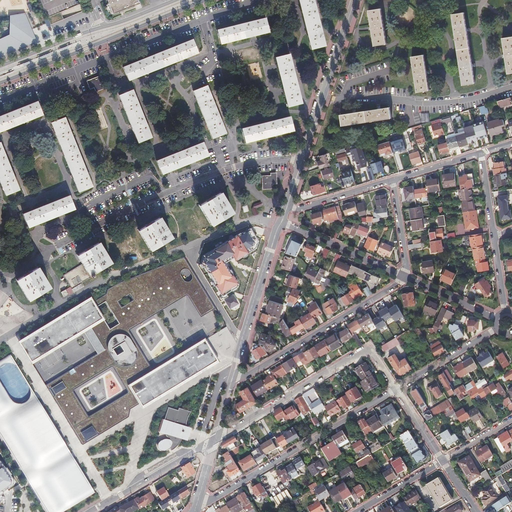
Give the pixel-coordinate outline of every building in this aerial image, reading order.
[(82,3),(80,0),(40,0),(47,18),(50,25),(63,19),(62,15),(60,12),(82,3)] [(108,0),(113,13),(140,2),(139,0),(108,0)] [(324,47),(312,0),(299,0),(300,7),(299,7),(300,9),(300,12),(301,11),(306,31),(305,32),(306,34),(306,36),(307,36),(311,50),(324,47)] [(387,44),(381,9),(369,11),(371,28),(374,46),(387,44)] [(24,13),(10,16),(9,27),(9,34),(0,38),(0,56),(36,42),(31,29),(24,13)] [(466,28),(464,13),(452,15),(463,85),(475,83),(472,67),(472,65),(472,62),(467,33),(467,30),(466,28)] [(269,32),(266,19),(218,30),(221,44),(227,42),(228,43),(229,43),(231,42),(231,41),(251,36),(251,37),(253,37),(256,36),(256,35),(269,32)] [(511,73),(511,36),(502,38),(505,56),(505,59),(508,74),(511,73)] [(198,52),(193,40),(123,67),(128,80),(135,77),(136,78),(140,76),(139,75),(158,68),(158,69),(163,67),(162,66),(181,59),(181,60),(186,58),(185,57),(198,52)] [(301,103),(289,54),(275,58),(277,65),(276,65),(276,67),(277,69),(278,69),(283,89),(282,89),(283,91),(283,93),(284,93),(288,107),(301,103)] [(426,70),(424,55),(412,57),(417,92),(429,91),(427,74),(426,72),(426,70)] [(103,88),(99,77),(86,82),(89,89),(93,87),(95,91),(98,90),(103,88)] [(212,138),(225,133),(207,85),(193,91),(196,97),(195,98),(196,99),(197,102),(198,102),(205,120),(204,120),(205,122),(206,125),(207,124),(212,138)] [(151,137),(132,89),(119,95),(122,101),(121,102),(122,104),(123,106),(124,106),(131,124),(130,124),(131,127),(132,129),(133,128),(138,142),(151,137)] [(511,102),(510,98),(506,99),(506,100),(499,102),(500,108),(511,104),(511,102)] [(6,129),(24,122),(25,122),(27,121),(29,121),(29,120),(41,115),(36,103),(0,116),(0,131),(2,131),(4,131),(6,130),(6,129)] [(486,105),(479,107),(481,115),(489,113),(486,105)] [(391,119),(390,107),(341,115),(342,126),(356,124),(379,120),(391,119)] [(480,115),(478,109),(470,111),(472,118),(480,115)] [(102,114),(97,116),(102,128),(106,127),(102,114)] [(428,116),(425,117),(425,115),(421,116),(423,123),(430,121),(428,116)] [(442,119),(440,120),(443,128),(448,127),(452,126),(450,116),(445,118),(445,120),(442,120),(442,119)] [(293,130),(290,117),(241,129),(245,143),(252,141),(252,142),(254,141),(256,141),(256,140),(275,135),(275,136),(277,135),(280,135),(279,134),(293,130)] [(90,187),(63,118),(50,123),(52,129),(51,130),(52,132),(53,135),(54,134),(62,152),(61,153),(62,155),(62,157),(64,157),(71,175),(70,176),(71,178),(72,180),(73,179),(78,192),(90,187)] [(440,119),(432,122),(433,126),(432,126),(435,136),(439,135),(440,134),(440,135),(445,134),(443,128),(440,120),(440,119)] [(502,131),(499,120),(487,123),(491,136),(496,135),(495,133),(502,131)] [(406,130),(402,131),(408,150),(412,149),(406,130)] [(426,142),(425,137),(424,137),(422,130),(419,131),(418,130),(416,130),(416,132),(415,132),(417,139),(418,144),(426,142)] [(456,136),(455,134),(445,137),(446,140),(447,143),(450,152),(459,149),(459,148),(456,137),(456,136)] [(465,134),(456,136),(456,137),(459,148),(469,145),(465,134)] [(471,147),(479,144),(477,137),(475,138),(474,135),(471,136),(471,139),(469,140),(471,147)] [(401,147),(403,147),(406,146),(404,138),(396,140),(397,145),(392,146),(394,152),(399,151),(398,148),(401,147)] [(208,155),(203,142),(157,160),(162,173),(169,171),(169,172),(171,171),(173,170),(173,169),(192,162),(192,163),(194,162),(196,161),(196,160),(208,155)] [(390,143),(378,146),(380,155),(386,153),(387,155),(389,155),(390,155),(392,155),(392,154),(393,153),(390,143)] [(440,154),(450,152),(447,143),(438,146),(440,154)] [(358,144),(345,148),(346,154),(350,153),(350,152),(352,151),(353,156),(353,157),(354,158),(353,158),(353,161),(355,160),(355,161),(353,162),(357,161),(359,168),(367,166),(363,155),(362,155),(358,144)] [(18,190),(0,146),(0,184),(5,196),(18,190)] [(345,148),(335,151),(338,162),(348,159),(346,154),(345,148)] [(419,152),(409,155),(412,165),(422,162),(419,152)] [(325,154),(318,156),(320,161),(316,163),(318,170),(320,169),(329,166),(325,154)] [(384,171),(381,161),(372,164),(375,174),(384,171)] [(495,175),(507,173),(506,169),(504,169),(503,162),(495,164),(496,169),(494,170),(495,175)] [(324,169),(325,170),(321,171),(324,180),(333,177),(331,169),(326,170),(326,168),(324,169)] [(342,173),(345,185),(355,182),(351,170),(342,173)] [(270,173),(270,176),(262,177),(262,189),(271,189),(271,184),(275,184),(275,173),(270,173)] [(507,177),(507,173),(495,175),(495,181),(497,180),(498,186),(506,185),(505,178),(507,177)] [(456,186),(454,174),(442,176),(444,187),(456,186)] [(459,175),(458,175),(460,190),(471,188),(472,188),(472,185),(474,184),(472,174),(465,175),(465,178),(464,178),(464,177),(459,178),(459,176),(459,175)] [(440,191),(439,178),(426,180),(427,189),(427,192),(440,191)] [(319,184),(310,187),(312,195),(317,194),(319,193),(325,191),(323,187),(320,188),(319,184)] [(415,201),(415,198),(414,190),(413,187),(405,188),(407,202),(415,201)] [(471,188),(460,190),(459,190),(460,201),(461,201),(473,199),(472,192),(470,192),(469,189),(471,188)] [(429,201),(427,192),(427,189),(414,190),(415,198),(422,197),(423,201),(429,201)] [(205,197),(206,199),(198,204),(210,225),(231,212),(218,192),(210,197),(209,195),(207,196),(205,197)] [(375,196),(377,209),(388,207),(386,195),(375,196)] [(73,208),(68,196),(22,214),(27,227),(35,224),(35,225),(37,224),(39,224),(39,223),(57,215),(57,216),(59,215),(61,214),(61,213),(73,208)] [(475,211),(473,199),(461,201),(463,212),(475,211)] [(356,205),(355,202),(343,206),(346,215),(358,212),(357,210),(356,205)] [(356,205),(357,210),(358,210),(360,216),(366,214),(363,203),(356,205)] [(251,208),(254,215),(258,214),(256,208),(262,206),(261,204),(251,208)] [(511,216),(511,207),(511,208),(510,204),(503,204),(504,209),(507,209),(508,217),(511,216)] [(340,222),(344,221),(339,206),(335,207),(338,216),(339,219),(340,222)] [(324,220),(329,220),(328,219),(338,216),(335,207),(321,212),(322,212),(324,220)] [(377,209),(374,210),(374,213),(373,219),(373,222),(376,222),(380,221),(382,220),(381,218),(390,217),(388,207),(377,209)] [(423,219),(421,207),(416,208),(410,209),(412,220),(422,219),(423,219)] [(475,211),(463,212),(466,230),(478,228),(476,210),(475,211)] [(320,225),(322,224),(324,220),(322,212),(312,215),(314,224),(319,222),(320,225)] [(145,222),(146,224),(138,229),(150,250),(171,237),(158,216),(150,222),(148,219),(147,220),(145,222)] [(424,230),(422,219),(412,220),(413,231),(424,230)] [(356,233),(360,226),(354,224),(353,225),(353,227),(350,225),(349,225),(346,226),(344,229),(343,231),(355,236),(356,233)] [(369,230),(360,226),(357,233),(361,235),(362,235),(366,237),(369,230)] [(253,231),(251,228),(203,255),(201,260),(217,286),(215,286),(226,305),(230,310),(239,304),(235,297),(234,295),(233,294),(229,297),(227,294),(239,287),(240,284),(235,275),(233,276),(232,277),(222,261),(224,260),(225,262),(230,259),(234,257),(236,260),(257,248),(259,241),(255,235),(253,231)] [(437,241),(441,240),(448,239),(447,236),(443,236),(442,229),(435,230),(435,232),(429,233),(431,242),(437,241)] [(464,236),(466,249),(473,248),(483,246),(481,234),(464,236)] [(373,250),(378,241),(369,237),(365,246),(373,250)] [(292,239),(286,253),(297,256),(300,250),(303,244),(292,239)] [(76,253),(81,262),(89,274),(92,272),(110,262),(97,240),(88,246),(87,244),(85,245),(83,246),(85,248),(76,253)] [(437,241),(431,242),(432,253),(443,251),(441,240),(437,241)] [(382,242),(377,252),(382,254),(383,253),(386,255),(390,257),(394,248),(382,242)] [(306,255),(313,258),(315,253),(314,253),(316,248),(307,244),(305,250),(307,251),(306,255)] [(473,248),(475,260),(476,260),(485,259),(483,246),(473,248)] [(285,257),(282,267),(290,270),(292,266),(293,266),(295,260),(285,257)] [(219,362),(205,338),(151,370),(127,331),(187,294),(201,316),(213,308),(183,258),(121,283),(108,289),(106,294),(94,302),(91,296),(17,341),(31,364),(84,332),(97,355),(47,386),(49,389),(51,388),(55,395),(54,398),(82,444),(85,442),(84,440),(97,432),(99,433),(127,416),(129,409),(138,403),(142,409),(219,362)] [(485,262),(485,259),(476,260),(477,268),(478,268),(478,271),(489,270),(487,262),(485,262)] [(432,260),(423,262),(425,273),(434,272),(432,260)] [(330,280),(328,284),(344,283),(347,276),(351,267),(339,261),(330,280)] [(70,286),(71,288),(90,276),(90,275),(93,274),(92,272),(89,274),(81,262),(62,273),(70,286)] [(351,267),(347,276),(350,278),(352,274),(365,280),(365,282),(368,286),(369,290),(373,288),(374,286),(375,285),(377,286),(380,278),(351,265),(351,267)] [(23,272),(25,274),(15,280),(28,301),(50,288),(37,267),(28,272),(27,270),(25,271),(23,272)] [(311,282),(313,285),(315,282),(319,273),(308,268),(306,274),(309,279),(311,282)] [(315,282),(313,285),(315,285),(319,285),(321,282),(323,278),(326,271),(321,269),(319,273),(315,282)] [(444,270),(440,278),(452,283),(456,275),(444,270)] [(286,278),(284,284),(297,289),(298,284),(300,278),(290,275),(289,279),(286,278)] [(487,283),(486,281),(484,278),(475,284),(478,289),(480,288),(486,297),(492,293),(489,288),(491,287),(488,283),(487,283)] [(349,293),(350,293),(353,299),(360,295),(362,294),(359,287),(356,282),(353,282),(353,283),(349,285),(350,287),(352,291),(349,293)] [(81,283),(71,288),(73,291),(82,286),(81,283)] [(319,285),(315,285),(319,293),(326,289),(323,284),(319,285)] [(71,288),(70,286),(65,289),(68,293),(68,294),(73,291),(71,288)] [(363,289),(367,297),(372,294),(369,290),(368,286),(363,289)] [(287,303),(287,306),(293,307),(300,297),(298,296),(300,292),(294,289),(288,301),(291,302),(290,304),(287,303)] [(338,300),(342,307),(346,305),(354,301),(353,299),(350,293),(338,300)] [(415,305),(413,293),(403,294),(405,306),(415,305)] [(338,309),(336,306),(335,304),(336,304),(333,299),(324,304),(327,309),(326,309),(329,315),(338,309)] [(266,314),(278,317),(279,318),(283,305),(275,302),(271,300),(266,314)] [(435,315),(440,305),(429,300),(424,310),(435,315)] [(308,309),(311,313),(314,318),(318,315),(319,315),(323,313),(316,302),(311,305),(312,306),(308,309)] [(394,317),(389,308),(379,314),(380,316),(378,318),(379,319),(376,321),(382,331),(389,326),(386,322),(394,317)] [(447,310),(442,308),(433,328),(435,331),(436,332),(441,321),(442,321),(444,317),(450,319),(453,313),(447,310)] [(270,322),(275,324),(278,317),(266,314),(264,313),(261,320),(270,323),(270,322)] [(304,327),(305,329),(316,322),(314,318),(311,313),(300,320),(304,327)] [(369,314),(358,320),(361,326),(362,328),(366,334),(370,331),(367,326),(366,325),(373,321),(373,322),(374,322),(373,321),(369,314)] [(283,319),(278,325),(282,327),(281,327),(287,336),(292,333),(283,319)] [(304,327),(300,320),(295,323),(300,330),(304,327)] [(361,326),(358,320),(356,322),(355,321),(348,325),(352,332),(361,326)] [(475,322),(475,320),(468,320),(469,331),(475,331),(475,329),(478,329),(478,321),(475,322)] [(454,325),(450,323),(449,327),(452,333),(456,340),(464,335),(462,332),(460,329),(459,326),(459,325),(454,323),(454,325)] [(347,328),(337,335),(342,343),(352,336),(347,328)] [(412,329),(411,329),(406,331),(402,334),(396,337),(400,343),(401,344),(403,343),(401,339),(408,334),(411,340),(413,339),(411,335),(414,333),(412,331),(416,331),(420,337),(423,335),(419,329),(412,329)] [(263,334),(259,345),(263,346),(270,336),(263,334)] [(336,334),(325,340),(332,350),(332,352),(343,345),(342,343),(337,335),(336,334)] [(352,336),(358,346),(359,347),(362,345),(359,341),(359,342),(354,334),(352,336)] [(270,336),(263,346),(265,351),(275,345),(270,336)] [(387,343),(381,347),(384,352),(390,348),(390,349),(400,343),(396,337),(387,343)] [(315,346),(320,355),(321,357),(332,350),(325,340),(315,346)] [(432,350),(435,355),(444,350),(439,341),(436,343),(435,343),(437,346),(432,350)] [(257,360),(267,353),(265,351),(263,346),(260,347),(260,346),(252,351),(257,360)] [(306,356),(309,362),(320,355),(315,346),(304,353),(306,356)] [(484,354),(481,356),(477,358),(483,368),(484,368),(486,367),(487,365),(486,364),(493,360),(488,351),(484,354)] [(305,364),(309,362),(306,356),(305,356),(303,352),(293,358),(296,362),(301,359),(303,364),(305,364)] [(502,353),(496,357),(497,358),(501,366),(503,368),(509,364),(502,353)] [(9,354),(0,358),(0,435),(46,511),(61,511),(94,493),(37,399),(9,354)] [(399,362),(395,354),(389,358),(399,374),(401,374),(411,369),(405,358),(399,362)] [(463,363),(466,368),(468,372),(477,367),(472,358),(463,363)] [(296,366),(292,359),(283,364),(287,372),(288,373),(294,369),(294,368),(296,366)] [(372,376),(365,364),(356,370),(363,382),(372,376)] [(287,373),(282,365),(271,371),(273,373),(275,378),(280,376),(279,373),(280,372),(282,376),(287,373)] [(446,369),(443,372),(449,382),(453,380),(446,369)] [(500,377),(503,382),(510,378),(510,379),(511,379),(511,378),(511,376),(511,377),(511,376),(511,370),(504,375),(504,374),(500,377)] [(454,395),(456,394),(455,392),(454,392),(449,385),(450,384),(449,382),(443,372),(438,374),(446,387),(445,387),(450,395),(453,393),(454,395)] [(275,378),(273,373),(269,376),(269,377),(267,378),(262,381),(268,389),(268,390),(278,383),(278,382),(275,378)] [(377,384),(372,376),(363,382),(360,383),(366,393),(378,386),(377,384)] [(479,389),(487,384),(484,379),(476,384),(479,389)] [(262,381),(262,380),(251,387),(257,396),(268,389),(262,381)] [(473,387),(467,391),(469,395),(479,389),(473,381),(470,383),(473,387)] [(488,384),(482,387),(483,389),(486,394),(491,392),(496,388),(498,391),(497,392),(500,397),(506,393),(500,384),(499,382),(495,385),(492,381),(488,384)] [(434,386),(434,385),(429,388),(430,390),(431,389),(436,398),(442,394),(440,391),(441,390),(438,384),(434,386)] [(456,394),(460,400),(464,398),(463,396),(464,395),(462,392),(466,389),(463,385),(454,391),(455,392),(456,394)] [(479,389),(469,395),(470,395),(471,398),(479,393),(481,397),(487,395),(486,394),(483,389),(482,387),(479,389)] [(257,402),(248,388),(240,392),(244,398),(244,400),(236,405),(241,412),(257,402)] [(351,403),(362,396),(357,388),(346,394),(351,403)] [(313,389),(302,395),(303,396),(311,409),(314,414),(325,408),(320,400),(312,404),(307,396),(315,392),(313,389)] [(424,402),(416,389),(412,391),(412,393),(419,405),(424,402)] [(311,409),(303,396),(295,401),(303,414),(311,409)] [(350,405),(346,397),(337,401),(340,407),(342,406),(344,409),(350,405)] [(511,408),(511,403),(508,397),(503,401),(506,407),(508,406),(510,410),(511,408)] [(448,401),(448,400),(438,406),(429,411),(433,417),(437,415),(442,411),(451,406),(448,401)] [(336,414),(341,411),(335,402),(325,408),(330,416),(335,412),(336,414)] [(378,418),(383,427),(384,427),(394,421),(399,418),(392,405),(387,408),(380,412),(382,416),(378,418)] [(284,412),(286,416),(289,421),(299,414),(294,406),(284,412)] [(455,413),(451,406),(442,411),(446,418),(455,413)] [(190,413),(191,411),(179,408),(178,410),(172,408),(168,407),(164,420),(163,419),(159,431),(166,433),(166,434),(166,435),(167,436),(168,437),(170,437),(170,438),(170,439),(168,439),(166,439),(164,439),(163,439),(162,440),(160,440),(159,441),(159,442),(158,444),(158,445),(158,446),(158,447),(159,449),(160,450),(162,450),(164,450),(167,450),(170,447),(172,450),(173,449),(176,446),(178,444),(179,443),(181,441),(182,438),(187,440),(191,428),(185,427),(186,424),(187,420),(188,417),(189,414),(190,413)] [(467,412),(470,416),(473,422),(478,420),(477,419),(482,416),(476,407),(467,412)] [(281,408),(273,413),(278,420),(286,416),(284,412),(281,408)] [(463,409),(455,413),(456,414),(459,420),(461,422),(470,416),(467,412),(466,413),(463,409)] [(433,417),(429,411),(429,410),(423,414),(427,420),(433,417)] [(446,418),(442,411),(437,415),(438,418),(440,417),(442,420),(446,418)] [(377,416),(366,422),(369,426),(371,429),(373,433),(383,427),(378,418),(377,416)] [(371,429),(369,426),(368,426),(364,419),(358,423),(362,430),(363,429),(366,433),(371,429)] [(444,422),(442,420),(437,423),(436,421),(428,426),(433,433),(438,430),(439,432),(440,431),(441,433),(448,429),(444,422)] [(282,434),(283,435),(288,443),(292,441),(291,440),(295,438),(295,439),(299,437),(293,427),(290,429),(290,431),(285,434),(285,432),(282,434)] [(332,438),(334,441),(335,442),(338,449),(349,442),(346,438),(343,432),(337,436),(337,435),(332,438)] [(403,435),(401,436),(404,442),(406,444),(407,446),(408,448),(407,449),(409,453),(411,452),(418,448),(414,442),(413,440),(412,439),(411,438),(408,432),(403,435)] [(502,435),(498,438),(506,451),(509,449),(506,443),(511,439),(511,438),(508,433),(508,432),(502,435)] [(275,437),(271,440),(272,442),(276,448),(277,449),(280,447),(281,448),(288,443),(283,435),(276,439),(275,437)] [(445,448),(449,445),(438,435),(434,438),(445,448)] [(223,444),(222,445),(224,448),(237,441),(234,437),(223,444)] [(506,451),(498,438),(494,440),(502,453),(506,451)] [(262,448),(258,441),(254,443),(259,452),(257,454),(255,456),(256,457),(255,457),(258,462),(267,457),(266,455),(262,448)] [(334,441),(321,449),(322,450),(335,442),(334,441)] [(360,441),(351,446),(360,461),(369,455),(371,454),(369,452),(361,457),(360,456),(359,454),(363,452),(362,450),(365,448),(360,441)] [(369,452),(371,454),(382,448),(378,441),(367,448),(369,452)] [(272,442),(262,448),(266,455),(276,448),(272,442)] [(335,442),(322,450),(329,461),(338,456),(337,454),(341,452),(338,449),(335,442)] [(391,442),(382,448),(384,451),(393,445),(391,442)] [(245,445),(244,443),(229,452),(231,454),(245,445)] [(487,446),(475,453),(481,463),(493,456),(492,454),(490,451),(487,446)] [(411,452),(409,453),(410,453),(410,452),(412,455),(411,455),(417,464),(426,459),(421,450),(420,450),(419,447),(418,448),(411,452)] [(229,452),(223,455),(227,461),(226,462),(228,467),(235,462),(230,454),(229,452)] [(369,455),(360,461),(356,463),(359,468),(374,460),(371,456),(369,457),(369,455)] [(256,463),(252,456),(241,463),(245,469),(256,463)] [(480,476),(485,485),(492,481),(486,470),(479,474),(469,456),(458,463),(470,482),(480,476)] [(284,468),(285,470),(289,476),(299,471),(298,470),(305,465),(300,457),(293,461),(294,462),(284,468)] [(390,462),(398,474),(407,469),(401,458),(396,462),(394,459),(393,460),(390,462)] [(328,467),(323,459),(308,468),(313,477),(315,476),(314,475),(328,467)] [(511,460),(500,468),(501,470),(503,474),(511,468),(511,460)] [(0,493),(11,485),(12,481),(3,468),(4,467),(0,461),(0,493)] [(228,467),(222,470),(226,477),(227,479),(228,478),(227,477),(230,476),(230,477),(240,471),(235,462),(228,467)] [(194,473),(189,464),(181,468),(186,477),(194,473)] [(349,467),(339,473),(340,475),(340,476),(342,479),(346,477),(345,475),(352,471),(349,467)] [(381,471),(388,482),(396,478),(392,470),(391,470),(388,467),(381,471)] [(280,471),(276,473),(283,484),(287,482),(288,483),(288,482),(291,480),(289,476),(285,470),(281,473),(280,471)] [(263,475),(270,486),(276,483),(269,472),(263,475)] [(497,477),(496,478),(501,486),(505,484),(500,475),(497,477)] [(440,508),(452,500),(439,478),(426,486),(440,508)] [(365,483),(360,485),(366,494),(370,491),(365,483)] [(494,483),(490,486),(497,498),(502,495),(494,483)] [(268,495),(263,487),(262,488),(260,484),(252,489),(254,492),(255,494),(254,494),(255,496),(256,495),(257,496),(260,494),(261,496),(263,498),(265,497),(268,495)] [(337,489),(343,499),(344,500),(352,495),(345,484),(337,489)] [(366,494),(360,485),(354,489),(359,498),(366,494)] [(325,486),(314,493),(319,501),(330,495),(329,493),(325,486)] [(497,498),(490,486),(482,492),(484,495),(484,496),(483,497),(483,498),(483,499),(482,501),(485,506),(497,498)] [(186,490),(184,487),(175,493),(179,499),(188,494),(186,490)] [(329,493),(330,495),(335,504),(343,499),(337,489),(337,488),(329,493)] [(408,507),(421,499),(416,490),(411,493),(412,494),(408,496),(403,499),(405,502),(408,507)] [(139,509),(145,505),(154,500),(150,493),(141,498),(139,499),(138,497),(133,500),(134,501),(139,508),(139,509)] [(157,503),(161,509),(167,506),(167,504),(166,502),(170,499),(171,502),(173,502),(179,499),(175,493),(172,495),(157,503)] [(237,498),(243,509),(245,511),(256,511),(245,493),(237,498)] [(271,501),(276,508),(277,510),(293,500),(289,494),(281,498),(280,496),(271,501)] [(227,506),(229,510),(230,511),(238,511),(243,509),(237,498),(226,504),(227,506)] [(496,511),(509,505),(504,498),(491,506),(494,510),(493,511),(491,508),(485,511),(496,511)] [(296,499),(293,501),(290,503),(293,508),(299,504),(296,499)] [(118,510),(118,511),(132,511),(139,508),(134,501),(118,510)] [(319,501),(307,508),(309,511),(323,511),(325,511),(319,501)] [(411,511),(408,507),(405,502),(402,504),(401,503),(398,505),(399,506),(395,508),(397,511),(411,511)]
